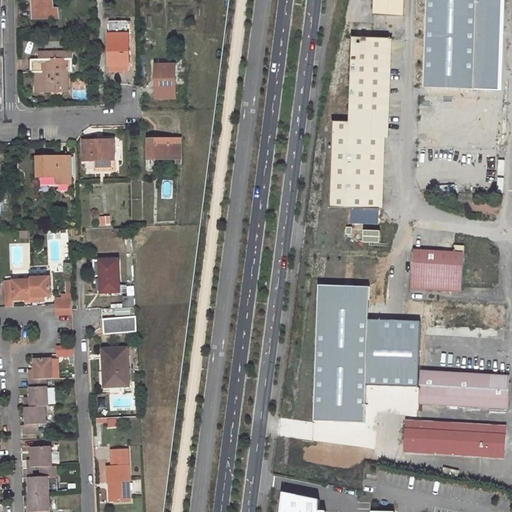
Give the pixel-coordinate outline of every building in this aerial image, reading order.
[(32,0),(33,19),(53,18),(52,0),(32,0)] [(402,16),(402,0),(372,0),(372,15),(402,16)] [(424,0),(419,141),(494,144),(495,94),(503,94),(504,82),(496,82),(499,0),(424,0)] [(126,22),(109,22),(110,67),(129,66),(128,34),(126,35),(126,22)] [(331,123),(328,209),(379,210),(382,137),(385,137),(389,40),(351,39),(348,124),(331,123)] [(44,72),(44,85),(44,92),(51,92),(63,92),(68,92),(68,72),(73,72),(73,60),(68,60),(44,60),(32,60),(32,72),(36,73),(44,72)] [(157,86),(157,97),(175,97),(175,66),(155,66),(155,86),(157,86)] [(36,86),(44,85),(44,72),(36,73),(36,86)] [(148,140),(149,160),(170,159),(170,155),(182,155),(183,152),(181,140),(148,140)] [(84,161),(115,160),(114,141),(83,141),(84,161)] [(492,195),(494,148),(494,144),(419,141),(417,193),(492,195)] [(38,156),(38,176),(71,175),(71,155),(38,156)] [(471,240),(470,287),(486,288),(487,241),(471,240)] [(460,294),(462,248),(452,247),(451,254),(411,253),(409,291),(460,294)] [(99,260),(100,294),(120,293),(119,260),(99,260)] [(38,303),(37,299),(50,298),(48,278),(28,279),(28,281),(30,301),(30,303),(38,303)] [(308,279),(300,415),(358,419),(359,380),(413,381),(413,376),(415,316),(360,313),(360,280),(308,279)] [(13,308),(13,302),(30,301),(28,281),(11,281),(12,292),(5,293),(5,308),(13,308)] [(71,305),(54,306),(54,316),(72,316),(72,311),(71,305)] [(122,328),(134,327),(133,317),(103,318),(104,334),(122,333),(122,328)] [(56,348),(57,356),(74,355),(73,347),(56,348)] [(107,387),(129,386),(126,349),(102,350),(103,371),(106,371),(107,387)] [(52,359),(34,360),(34,369),(29,370),(29,379),(45,378),(52,377),(52,359)] [(413,381),(412,396),(420,397),(420,398),(507,401),(508,378),(421,374),(421,376),(413,376),(413,381)] [(45,378),(29,379),(30,387),(46,386),(45,378)] [(45,406),(48,406),(48,404),(48,388),(48,386),(46,386),(30,387),(30,397),(24,398),(25,407),(45,406)] [(46,423),(45,406),(25,407),(25,424),(21,425),(22,432),(38,431),(37,424),(46,423)] [(406,451),(505,455),(506,437),(407,433),(406,451)] [(27,459),(27,466),(32,466),(39,465),(52,465),(51,445),(31,446),(32,458),(27,459)] [(115,467),(113,467),(107,467),(108,484),(109,483),(113,483),(114,501),(130,500),(128,450),(112,451),(112,459),(115,459),(115,467)] [(40,475),(32,476),(28,476),(28,494),(49,493),(49,476),(57,475),(56,465),(52,465),(39,465),(40,475)] [(270,491),(269,511),(312,511),(312,497),(270,491)] [(49,493),(28,494),(29,511),(44,511),(50,511),(49,493)]
